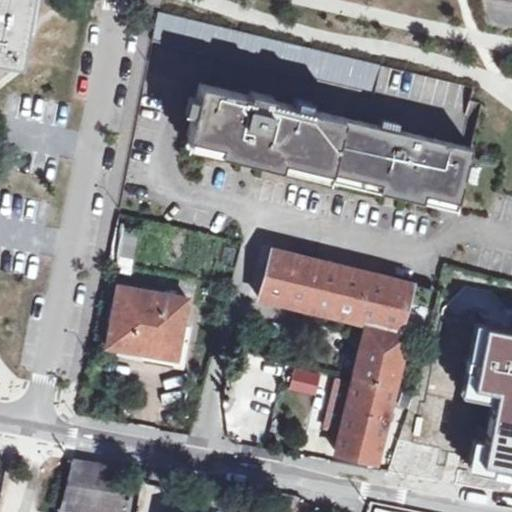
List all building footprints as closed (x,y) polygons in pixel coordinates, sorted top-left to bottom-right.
[(0,0),(0,55),(14,58),(16,44),(24,0),(0,0)] [(383,66),(158,19),(152,49),(375,99),(383,66)] [(249,103),(200,92),(188,144),(460,205),(471,151),(268,107),(271,102),(249,97),(249,103)] [(417,284),(275,251),(264,299),(359,324),(357,330),(369,334),(337,455),(377,464),(409,335),(404,334),(417,284)] [(188,304),(120,291),(110,350),(179,364),(188,304)] [(417,415),(464,426),(492,302),(445,291),(417,415)] [(324,397),(328,373),(290,367),(286,390),(324,397)] [(401,467),(430,476),(441,439),(412,430),(401,467)] [(121,511),(131,468),(76,457),(63,506),(92,511),(121,511)]
